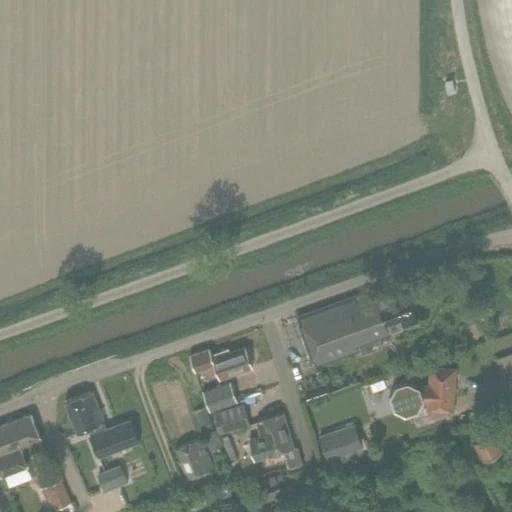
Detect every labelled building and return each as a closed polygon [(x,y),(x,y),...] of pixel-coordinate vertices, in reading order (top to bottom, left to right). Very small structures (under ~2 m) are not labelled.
[(357,294),(297,316),(316,366),(382,344),(379,337),(393,332),(392,328),(417,319),(405,286),(380,295),(378,290),(358,297),(357,294)] [(214,364),(219,377),(252,366),(245,346),(230,352),(228,347),(211,353),(209,348),(190,355),(195,370),(214,364)] [(511,352),(499,355),(502,378),(511,376),(511,352)] [(455,410),(457,368),(432,367),(431,385),(421,384),(408,378),(396,382),(391,393),(395,405),(406,411),(418,406),(422,398),(431,398),(430,409),(455,410)] [(230,381),(204,391),(211,410),(211,409),(230,402),(237,400),(230,381)] [(326,383),(303,391),(307,404),(331,396),(326,383)] [(107,428),(92,390),(65,401),(66,401),(78,432),(88,428),(99,456),(140,441),(131,418),(107,428)] [(213,412),(219,433),(250,424),(243,403),(213,412)] [(206,406),(196,410),(198,416),(208,412),(206,406)] [(0,470),(2,475),(28,465),(20,446),(41,438),(31,413),(0,424),(0,470)] [(293,446),(283,413),(258,420),(262,436),(250,439),(255,457),(293,446)] [(328,459),(364,446),(355,422),(320,435),(328,459)] [(491,433),(492,433),(488,426),(488,425),(475,432),(479,440),(491,433)] [(204,434),(210,450),(222,445),(216,429),(204,434)] [(473,443),(483,461),(503,451),(494,432),(492,433),(491,433),(479,440),(473,443)] [(187,475),(211,465),(200,438),(176,448),(187,475)] [(121,466),(98,475),(105,492),(128,483),(121,466)] [(0,508),(11,504),(0,474),(0,508)] [(45,486),(55,508),(72,501),(62,478),(45,486)]
